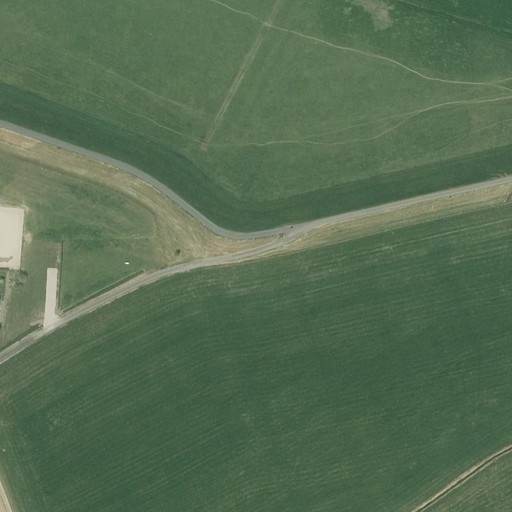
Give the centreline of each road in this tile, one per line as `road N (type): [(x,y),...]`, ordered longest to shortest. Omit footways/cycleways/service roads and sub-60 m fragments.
road 1 (unclassified): [(0,359),(150,278),(272,246),(308,225)]
road 2 (unclassified): [(0,124),(133,171),(224,233),(308,225)]
road 3 (unclassified): [(308,225),(511,179)]
